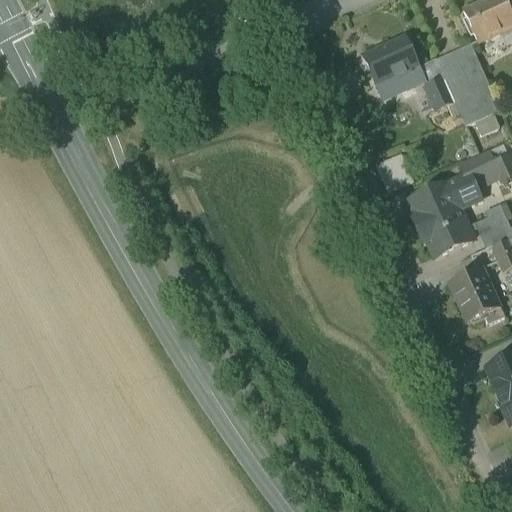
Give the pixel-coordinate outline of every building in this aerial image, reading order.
[(511,18),(503,0),(498,0),(465,16),(479,47),(511,31),(511,18)] [(405,43),(365,61),(379,92),(419,73),(405,43)] [(472,48),(437,64),(467,131),(502,115),(472,48)] [(444,83),(426,92),(436,115),(454,107),(444,83)] [(491,156),(480,161),(480,160),(461,169),(466,181),(470,179),(476,194),(485,190),(485,189),(501,182),(511,177),(511,166),(510,161),(509,160),(495,166),(491,156)] [(401,159),(377,170),(389,198),(414,187),(401,159)] [(466,181),(411,206),(419,223),(415,225),(425,247),(429,245),(437,262),(473,246),(459,215),(481,204),(476,194),(470,179),(466,181)] [(511,233),(501,210),(491,214),(496,225),(481,232),(490,252),(511,241),(511,233)] [(511,243),(493,252),(504,277),(511,274),(511,243)] [(483,273),(450,288),(468,328),(473,326),(474,328),(485,323),(489,330),(506,323),(483,273)] [(511,361),(488,372),(499,396),(497,398),(511,430),(511,361)]
